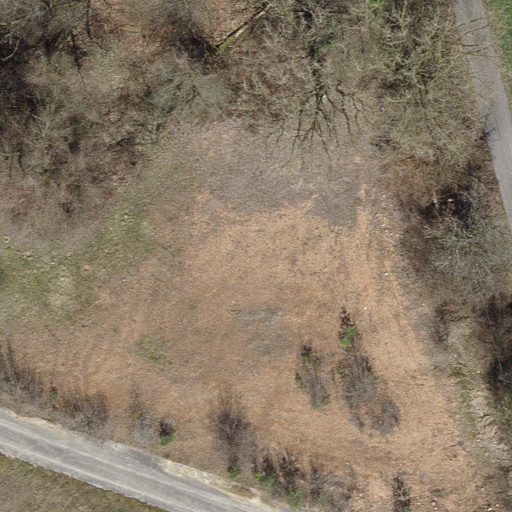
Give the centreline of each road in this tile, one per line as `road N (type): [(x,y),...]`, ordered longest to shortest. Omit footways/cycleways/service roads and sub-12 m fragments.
road 1 (track): [(274,511),(0,417)]
road 2 (track): [(511,147),(473,0)]
